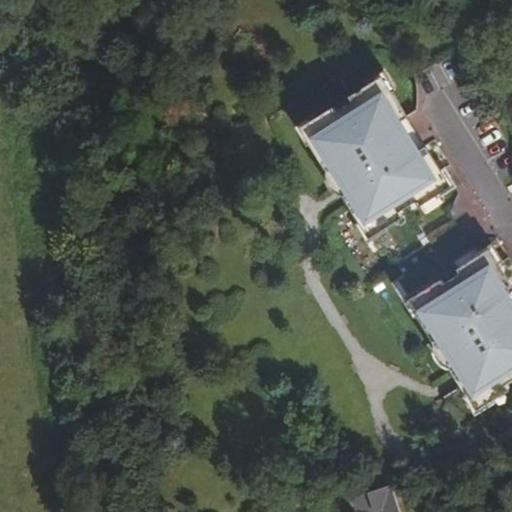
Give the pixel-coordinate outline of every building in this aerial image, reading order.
[(394,94),(395,94),(399,92),(387,73),(368,85),(370,89),(376,85),(385,100),(394,94)] [(385,100),(376,85),(370,89),(354,99),(356,103),(340,113),(338,109),(321,120),(310,126),(320,140),(316,143),(316,144),(365,221),(373,216),(382,230),(388,226),(405,216),(402,212),(418,202),(421,206),(437,196),(443,192),(435,178),(444,172),(443,172),(428,147),(420,151),(403,123),(410,118),(395,94),(394,94),(385,100)] [(310,126),(321,120),(318,116),(299,128),(311,146),(316,144),(316,143),(320,140),(310,126)] [(428,147),(410,118),(403,123),(420,151),(428,147)] [(459,188),(447,169),(443,172),(444,172),(435,178),(443,192),(437,196),(440,200),(459,188)] [(365,221),(360,224),(371,243),(391,230),(388,226),(382,230),(373,216),(365,221)] [(501,264),(501,265),(506,262),(494,243),(475,256),(478,259),(483,256),(492,269),(501,264)] [(492,269),(483,256),(478,259),(461,270),(463,274),(447,284),(444,280),(428,291),(422,294),(431,308),(422,314),(472,393),(481,388),(489,402),(495,398),(511,388),(509,384),(511,382),(511,298),(509,294),(511,292),(511,281),(501,265),(501,264),(492,269)] [(422,294),(428,291),(425,287),(407,299),(418,317),(422,314),(431,308),(422,294)] [(472,393),(467,396),(478,414),(498,402),(495,398),(489,402),(481,388),(472,393)]
